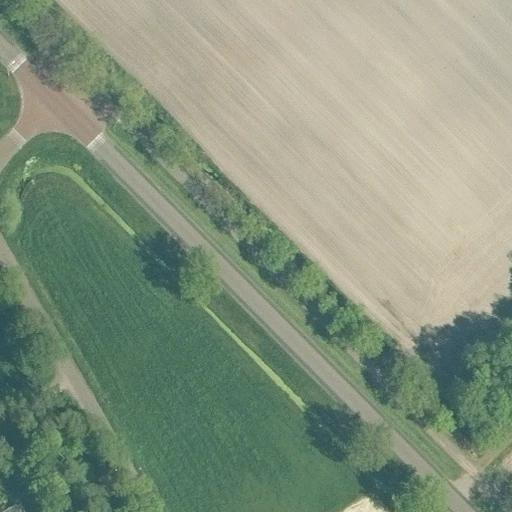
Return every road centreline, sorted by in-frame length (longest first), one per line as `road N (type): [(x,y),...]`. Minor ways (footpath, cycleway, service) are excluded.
road 1 (tertiary): [(463,511),(52,96)]
road 2 (unclassified): [(148,511),(0,250)]
